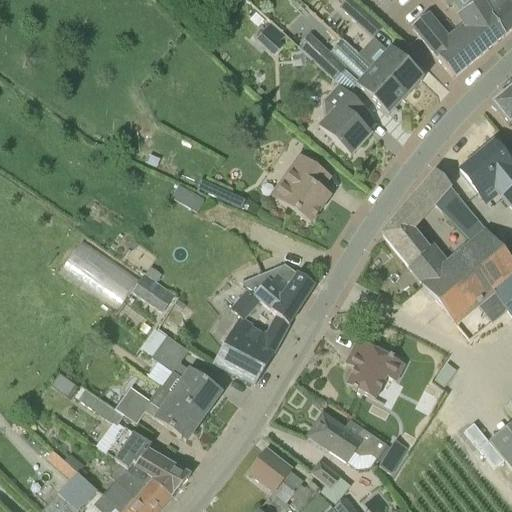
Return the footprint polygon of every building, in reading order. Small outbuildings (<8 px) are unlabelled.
[(503,39),(478,0),(442,0),(447,8),(453,4),(472,34),(451,51),(424,19),(411,29),(452,81),(503,39)] [(485,0),(481,3),(503,39),(511,31),(511,12),(503,0),(485,0)] [(354,24),(364,14),(349,1),(339,11),(354,24)] [(283,47),(279,43),(272,37),(263,48),(269,54),(273,57),(283,47)] [(372,70),(373,70),(341,41),(328,55),(308,37),(296,50),(333,85),(344,73),(358,86),(355,89),(387,119),(405,100),(372,70)] [(389,52),(373,70),(372,70),(405,100),(422,82),(389,52)] [(325,104),(326,122),(318,131),(350,160),(371,137),(360,128),(370,117),(339,89),(325,104)] [(511,90),(491,107),(508,128),(511,124),(511,90)] [(490,186),(511,212),(511,168),(494,146),(459,175),(477,197),(490,186)] [(272,198),(310,225),(328,199),(319,193),(328,180),(298,159),(272,198)] [(447,187),(435,175),(414,199),(427,210),(432,204),(447,187)] [(454,196),(440,212),(473,246),(486,236),(454,196)] [(439,286),(449,278),(443,271),(444,270),(428,250),(424,253),(407,232),(415,223),(404,210),(381,237),(423,288),(434,279),(439,286)] [(452,280),(468,267),(502,311),(500,312),(511,326),(511,399),(509,402),(511,406),(511,267),(486,236),(444,270),(443,271),(449,278),(449,277),(452,280)] [(213,365),(254,387),(272,357),(288,328),(314,289),(297,277),(296,277),(284,267),(283,269),(239,286),(248,293),(231,312),(242,322),(230,335),(213,365)] [(492,324),(500,312),(502,311),(468,267),(452,280),(449,277),(449,278),(439,286),(434,279),(423,288),(453,325),(476,306),(492,324)] [(161,277),(149,269),(143,277),(155,285),(161,277)] [(171,300),(141,280),(131,295),(160,316),(171,300)] [(178,303),(175,308),(182,313),(185,308),(178,303)] [(184,387),(175,400),(203,420),(213,406),(208,402),(215,392),(178,366),(187,354),(165,339),(150,360),(182,383),(181,385),(184,387)] [(356,344),(345,366),(354,371),(345,388),(352,391),(351,393),(356,395),(356,393),(373,402),(385,380),(394,384),(403,369),(392,362),(393,360),(389,358),(388,360),(356,344)] [(203,420),(175,400),(158,388),(148,403),(129,390),(113,413),(122,419),(134,427),(143,415),(180,441),(188,431),(192,434),(203,420)] [(80,390),(73,400),(112,427),(115,429),(117,426),(122,419),(113,413),(80,390)] [(511,418),(488,437),(511,466),(511,418)] [(369,457),(376,461),(385,448),(363,432),(350,423),(345,431),(336,425),(335,428),(322,420),(310,438),(330,452),(329,455),(346,466),(354,454),(358,458),(369,457)] [(105,457),(126,472),(127,473),(130,468),(132,465),(154,483),(154,482),(172,498),(189,479),(147,454),(150,448),(124,432),(105,457)] [(385,448),(376,461),(380,464),(377,470),(389,477),(405,451),(393,443),(388,450),(385,448)] [(73,511),(78,511),(96,492),(51,453),(44,461),(69,483),(57,497),(73,511)] [(289,500),(292,503),(293,504),(304,491),(300,488),(302,484),(264,455),(248,476),(272,495),(268,500),(281,510),(289,500)] [(68,456),(62,463),(77,476),(83,468),(68,456)] [(309,474),(329,491),(338,481),(317,464),(309,474)] [(136,502),(115,485),(103,497),(120,511),(159,511),(172,498),(154,482),(154,483),(132,465),(130,468),(150,483),(136,502)] [(310,483),(304,491),(293,504),(292,503),(288,507),(287,508),(291,511),(300,511),(320,491),(312,484),(310,483)] [(120,511),(103,497),(92,508),(95,511),(120,511)] [(317,497),(301,511),(331,511),(328,509),(317,497)] [(351,511),(344,503),(331,511),(351,511)]
